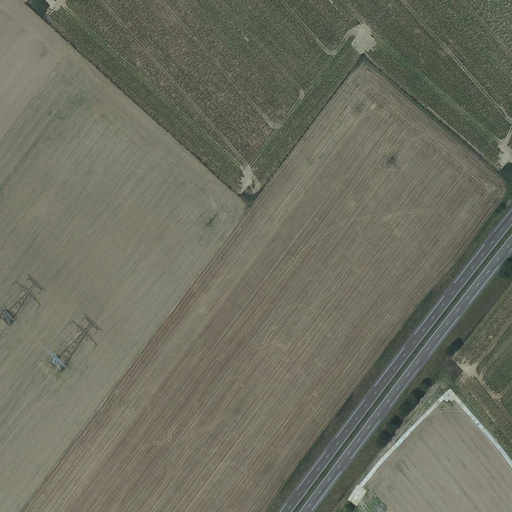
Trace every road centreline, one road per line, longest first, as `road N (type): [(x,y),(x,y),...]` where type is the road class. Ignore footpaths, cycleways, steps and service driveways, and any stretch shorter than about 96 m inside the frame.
road 1 (motorway): [(511,214),(283,511)]
road 2 (motorway): [(305,511),(511,241)]
road 3 (track): [(511,471),(448,391),(357,491)]
